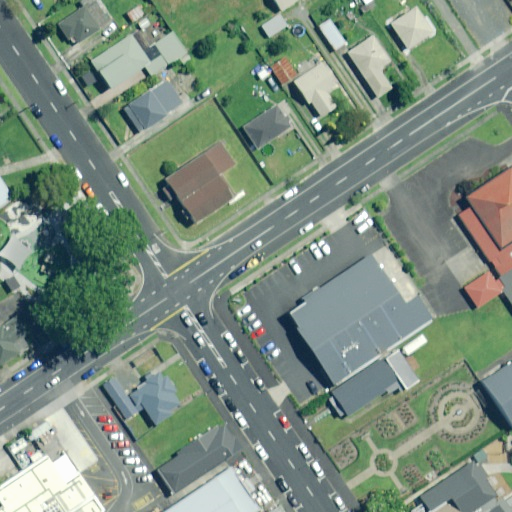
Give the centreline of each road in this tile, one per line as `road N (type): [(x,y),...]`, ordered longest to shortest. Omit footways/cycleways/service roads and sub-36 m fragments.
road 1 (residential): [(511,66),(176,291)]
road 2 (residential): [(0,29),(176,291)]
road 3 (residential): [(176,291),(324,511)]
road 4 (residential): [(176,291),(0,411)]
